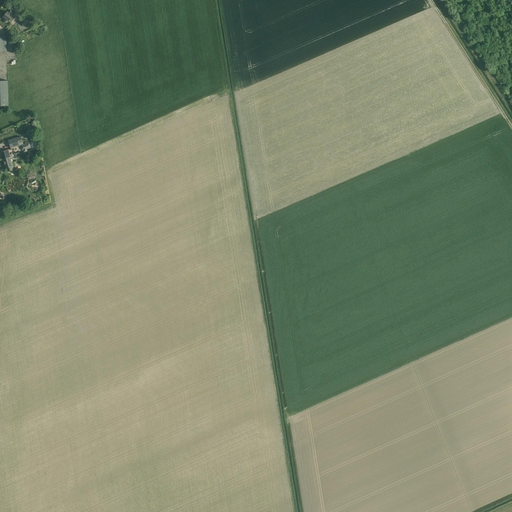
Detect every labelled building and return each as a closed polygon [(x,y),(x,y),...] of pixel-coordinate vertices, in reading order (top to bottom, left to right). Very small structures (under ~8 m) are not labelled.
[(7,12),(3,17),(5,19),(4,21),(4,22),(6,23),(7,23),(8,21),(11,23),(17,15),(14,13),(15,13),(11,10),(9,13),(7,12)] [(0,80),(0,105),(8,106),(8,81),(0,80)] [(10,148),(18,146),(23,145),(21,137),(8,140),(10,148)] [(29,143),(21,145),(22,150),(23,150),(24,152),(28,151),(27,149),(31,148),(29,143)] [(9,171),(14,169),(13,166),(12,162),(13,162),(12,158),(11,159),(10,156),(12,155),(11,149),(0,152),(0,151),(2,159),(3,159),(5,164),(4,164),(4,167),(5,167),(6,168),(8,168),(9,171)]
